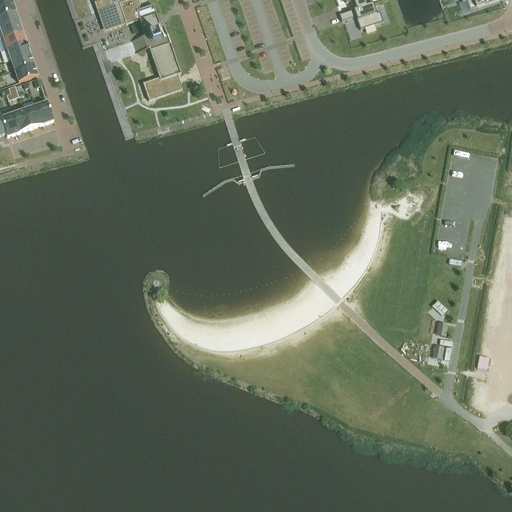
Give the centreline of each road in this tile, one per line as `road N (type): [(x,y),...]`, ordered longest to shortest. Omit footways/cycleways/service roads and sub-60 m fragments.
road 1 (residential): [(19,0),(66,137),(14,153)]
road 2 (residential): [(322,73),(511,23)]
